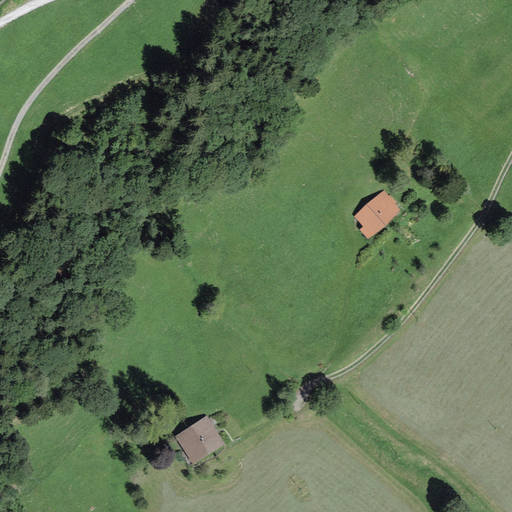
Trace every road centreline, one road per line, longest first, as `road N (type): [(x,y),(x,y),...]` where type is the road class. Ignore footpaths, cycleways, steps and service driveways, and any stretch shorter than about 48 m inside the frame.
road 1 (track): [(511,155),(485,211),(400,323),(364,357),(316,381),(294,409)]
road 2 (track): [(132,0),(32,100),(0,171)]
